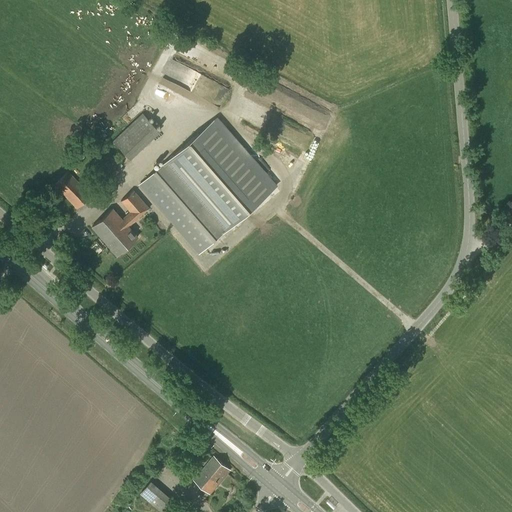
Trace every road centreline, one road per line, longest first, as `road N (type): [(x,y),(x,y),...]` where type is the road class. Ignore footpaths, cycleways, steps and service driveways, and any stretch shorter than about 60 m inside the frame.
road 1 (tertiary): [(300,458),(438,301),(469,249),(452,0)]
road 2 (unclassified): [(300,458),(32,242)]
road 3 (primary): [(277,485),(16,264)]
road 4 (unknown): [(32,242),(85,209),(203,109)]
